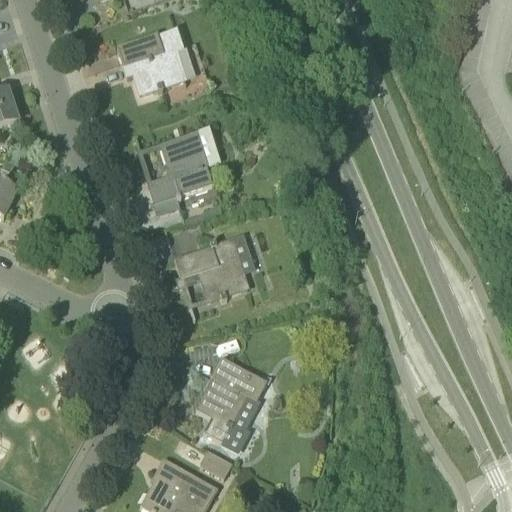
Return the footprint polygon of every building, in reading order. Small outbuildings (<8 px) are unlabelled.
[(116,52),(123,73),(129,71),(132,79),(139,100),(156,94),(157,97),(161,96),(160,92),(182,85),(173,57),(180,55),(174,37),(157,43),(155,39),(116,52)] [(0,132),(16,127),(6,96),(0,98),(0,132)] [(211,190),(206,175),(195,142),(203,139),(202,138),(156,153),(157,154),(162,153),(170,177),(169,178),(168,179),(167,180),(167,181),(167,183),(167,184),(148,190),(154,209),(149,210),(149,211),(219,188),(219,187),(211,190)] [(24,179),(15,175),(8,172),(6,176),(0,173),(0,223),(2,225),(24,179)] [(246,294),(242,282),(230,246),(215,251),(213,246),(208,248),(210,253),(173,265),(180,285),(198,279),(207,307),(219,303),(221,307),(226,305),(225,301),(246,294)] [(244,407),(253,412),(265,389),(219,365),(209,384),(212,386),(197,415),(195,414),(195,416),(211,424),(204,438),(202,438),(222,448),(244,407)] [(230,470),(207,457),(199,471),(222,484),(230,470)] [(207,511),(216,495),(165,466),(164,467),(165,467),(157,480),(158,481),(152,491),(151,490),(139,511),(207,511)]
